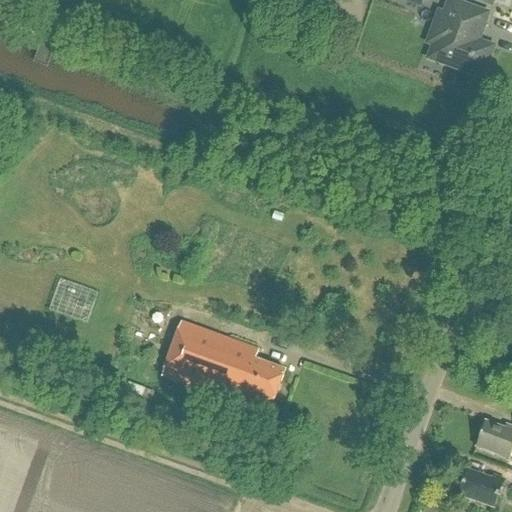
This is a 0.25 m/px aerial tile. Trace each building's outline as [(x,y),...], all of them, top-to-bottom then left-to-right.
[(425,0),(394,0),(422,10),(425,0)] [(478,39),(487,15),(452,2),(446,17),(441,14),(430,43),(434,44),(430,58),(481,77),(492,48),(480,44),(478,39)] [(273,407),(285,372),(255,362),(259,352),(182,324),(163,378),(239,406),(240,402),(253,407),(255,401),(273,407)] [(511,428),(507,427),(505,430),(486,423),(476,449),(509,461),(511,453),(511,428)] [(493,480),(468,471),(459,497),(494,510),(504,481),(494,477),(493,480)]
